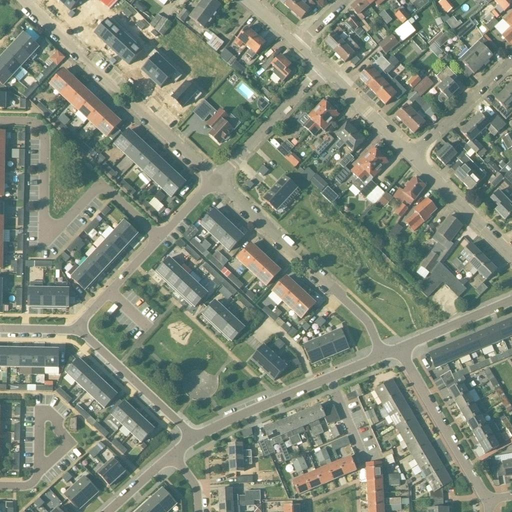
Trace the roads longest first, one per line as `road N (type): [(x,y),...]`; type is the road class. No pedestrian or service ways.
road 1 (residential): [(0,120),(28,121),(42,131),(45,225),(60,226),(105,190),(158,237)]
road 2 (residential): [(216,179),(22,0)]
road 3 (residential): [(384,355),(368,320),(216,179)]
road 4 (residential): [(191,438),(384,355)]
road 5 (residential): [(486,500),(401,349)]
road 6 (residential): [(191,438),(76,329)]
road 7 (residential): [(216,179),(322,67)]
road 8 (residential): [(511,260),(411,156)]
road 9 (residential): [(411,156),(511,61)]
road 10 (residential): [(411,156),(322,67)]
road 11 (residential): [(76,329),(158,237)]
road 12 (residential): [(401,349),(511,302)]
